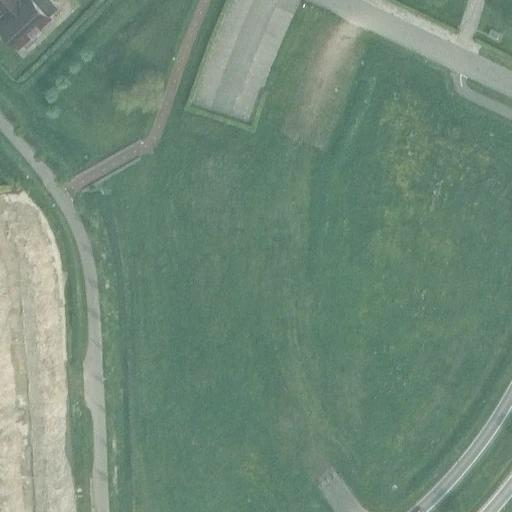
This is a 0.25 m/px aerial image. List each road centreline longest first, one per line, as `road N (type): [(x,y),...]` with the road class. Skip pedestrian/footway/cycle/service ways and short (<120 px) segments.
road 1 (residential): [(101,511),(87,268),(58,194),(0,122)]
road 2 (residential): [(511,82),(341,0)]
road 3 (tertiary): [(511,393),(420,511)]
